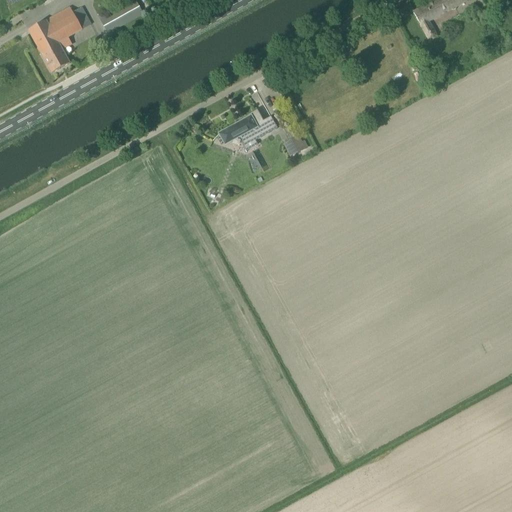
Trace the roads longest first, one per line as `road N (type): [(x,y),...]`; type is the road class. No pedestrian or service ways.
road 1 (unclassified): [(0,216),(395,0)]
road 2 (primary): [(0,131),(243,0)]
